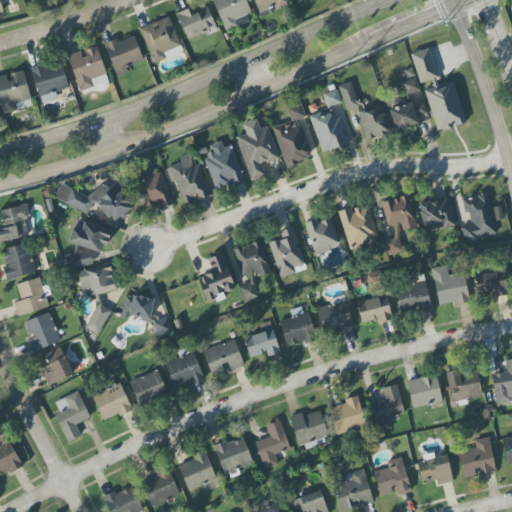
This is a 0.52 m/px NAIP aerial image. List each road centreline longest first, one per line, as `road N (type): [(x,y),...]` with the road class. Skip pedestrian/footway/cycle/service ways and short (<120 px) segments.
road 1 (residential): [(16,511),(67,480),(296,380),(511,328)]
road 2 (secondary): [(388,0),(184,91),(0,152)]
road 3 (secondary): [(0,185),(114,152),(370,43)]
road 4 (residential): [(511,160),(356,174),(151,250)]
road 5 (secondary): [(453,6),(511,193)]
road 6 (residential): [(0,341),(84,511)]
road 7 (residential): [(0,42),(123,0)]
